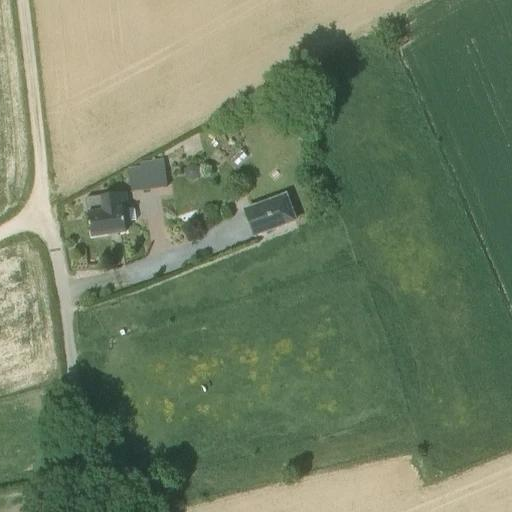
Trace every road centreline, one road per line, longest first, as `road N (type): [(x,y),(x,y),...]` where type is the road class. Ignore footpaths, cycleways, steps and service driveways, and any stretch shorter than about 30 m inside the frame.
road 1 (unclassified): [(104,511),(81,444),(46,216)]
road 2 (track): [(0,233),(46,216),(24,0)]
